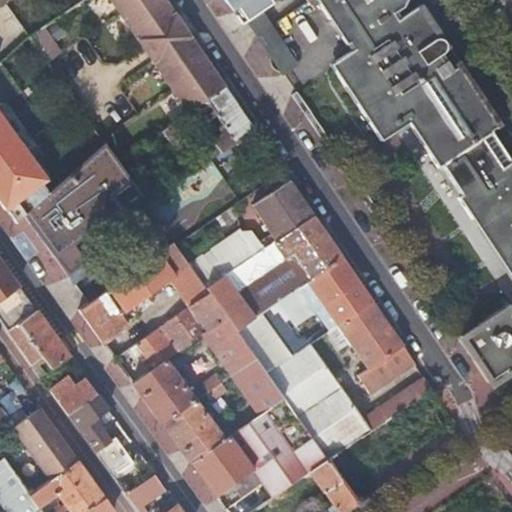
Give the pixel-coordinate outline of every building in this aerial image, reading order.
[(225,87),(165,0),(110,0),(159,71),(187,113),(225,87)] [(225,0),(242,23),(246,20),(262,9),(275,0),(225,0)] [(506,368),(508,371),(511,367),(511,159),(510,160),(491,130),(484,120),(494,113),(460,63),(452,68),(446,59),(443,61),(438,54),(442,52),(444,49),(445,47),(445,44),(444,41),(442,39),(437,37),(436,37),(435,37),(435,38),(434,38),(433,38),(432,38),(425,28),(413,8),(397,18),(391,9),(394,7),(395,10),(402,6),(404,0),(316,0),(344,40),(347,38),(353,48),(330,63),(380,139),(408,121),(410,119),(511,272),(511,308),(508,302),(459,335),(474,357),(489,379),(506,368)] [(421,2),(397,18),(413,8),(425,28),(432,38),(433,38),(434,38),(435,38),(435,37),(436,37),(437,37),(441,34),(421,2)] [(262,9),(246,20),(282,75),(299,64),(262,9)] [(56,20),(31,37),(44,56),(69,39),(56,20)] [(0,203),(5,210),(16,203),(25,215),(47,196),(29,172),(30,160),(0,118),(0,104),(6,105),(21,94),(0,65),(0,203)] [(254,130),(225,87),(187,113),(171,124),(162,130),(175,149),(200,131),(197,127),(205,121),(208,125),(212,122),(216,128),(221,125),(225,130),(196,149),(205,163),(254,130)] [(484,120),(491,130),(501,124),(494,113),(484,120)] [(511,272),(410,119),(408,121),(511,278),(511,272)] [(47,196),(25,215),(55,257),(60,253),(73,244),(121,209),(120,208),(140,193),(130,180),(129,181),(103,145),(47,196)] [(312,214),(288,179),(252,205),(275,239),(312,214)] [(16,203),(5,210),(15,224),(25,215),(16,203)] [(312,214),(275,239),(274,240),(286,257),(293,251),(311,278),(341,257),(312,214)] [(204,288),(221,277),(263,248),(252,231),(239,227),(213,245),(188,264),(204,288)] [(263,248),(221,277),(250,319),(253,318),(298,286),(300,285),(307,281),(311,278),(293,251),(286,257),(274,240),(263,248)] [(87,303),(78,310),(101,342),(127,324),(121,314),(170,279),(188,305),(130,346),(130,347),(113,359),(131,383),(164,360),(202,334),(225,317),(204,288),(188,264),(173,242),(87,303)] [(73,244),(60,253),(70,267),(80,254),(73,244)] [(356,280),(341,257),(311,278),(307,281),(336,326),(372,302),(356,280)] [(36,311),(0,261),(0,321),(8,332),(14,328),(36,311)] [(221,277),(204,288),(225,317),(234,331),(250,319),(221,277)] [(298,286),(312,307),(328,331),(336,326),(307,281),(300,285),(298,286)] [(401,345),(372,302),(336,326),(328,331),(326,333),(332,342),(343,335),(362,363),(354,368),(348,360),(342,364),(344,367),(339,371),(346,382),(357,375),(401,345)] [(312,307),(248,352),(253,358),(264,374),(309,344),(314,340),(326,333),(328,331),(312,307)] [(46,326),(36,311),(14,328),(8,332),(18,347),(46,326)] [(234,331),(225,317),(202,334),(230,374),(253,358),(248,352),(234,331)] [(68,356),(46,326),(18,347),(19,349),(31,365),(42,357),(51,369),(68,356)] [(264,374),(281,398),(293,417),(339,387),(309,344),(264,374)] [(413,363),(401,345),(357,375),(369,393),(413,363)] [(486,381),(489,379),(474,357),(472,359),(486,381)] [(253,358),(230,374),(257,414),(281,398),(264,374),(253,358)] [(164,360),(131,383),(160,423),(193,400),(164,360)] [(339,387),(293,417),(323,459),(323,460),(324,459),(410,403),(431,389),(422,375),(360,417),(339,387)] [(201,384),(206,391),(217,383),(212,376),(201,384)] [(95,393),(85,379),(56,400),(67,414),(95,393)] [(107,410),(95,393),(67,414),(91,448),(112,476),(131,463),(120,448),(113,438),(110,440),(94,419),(107,410)] [(222,439),(189,462),(214,498),(237,482),(240,486),(234,490),(239,497),(240,499),(261,484),(270,497),(297,478),(306,471),(323,459),(293,417),(281,398),(257,414),(222,439)] [(193,400),(160,423),(189,462),(222,439),(193,400)] [(75,460),(38,408),(14,426),(51,478),(75,460)] [(40,511),(36,506),(28,494),(1,458),(0,458),(0,505),(5,511),(40,511)] [(323,459),(306,471),(321,492),(338,479),(324,459),(323,460),(323,459)] [(80,511),(102,497),(75,460),(51,478),(28,494),(36,506),(54,493),(64,507),(56,511),(80,511)] [(164,489),(154,474),(126,495),(137,511),(146,511),(142,505),(164,489)] [(338,479),(321,492),(335,511),(343,511),(355,504),(338,479)] [(296,511),(318,511),(316,508),(321,504),(316,496),(297,510),(296,511)] [(112,511),(102,497),(80,511),(112,511)]
